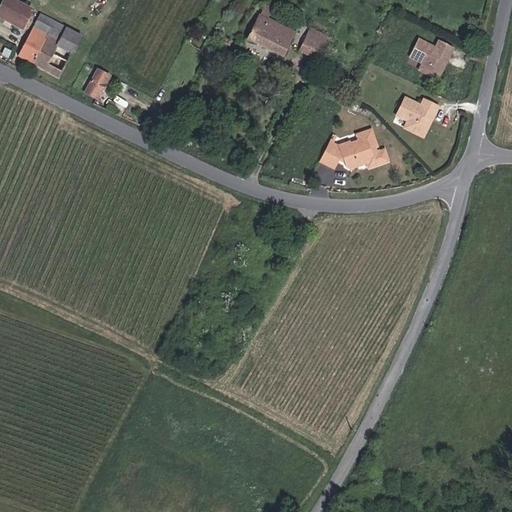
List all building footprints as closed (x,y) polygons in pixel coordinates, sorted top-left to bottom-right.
[(5,0),(2,7),(27,20),(38,1),(36,0),(5,0)] [(100,4),(93,0),(82,0),(97,8),(100,4)] [(282,61),(296,31),(270,18),(275,8),(267,4),(247,44),(282,61)] [(24,47),(37,54),(60,13),(46,5),(24,47)] [(65,69),(81,36),(67,29),(72,19),(60,13),(37,54),(65,69)] [(67,29),(81,36),(86,26),(72,19),(67,29)] [(304,41),(312,44),(318,31),(311,28),(304,41)] [(312,44),(321,50),(328,37),(318,31),(312,44)] [(436,46),(418,38),(409,57),(423,64),(419,72),(441,82),(456,48),(438,39),(436,46)] [(86,94),(100,102),(115,77),(101,69),(86,94)] [(422,104),(405,96),(396,115),(409,121),(405,129),(425,139),(440,107),(424,99),(422,104)] [(337,128),(327,148),(335,152),(339,143),(345,146),(346,145),(351,148),(353,155),(358,157),(366,155),(365,152),(371,149),(374,156),(395,149),(391,136),(385,138),(378,116),(354,124),(356,128),(345,132),(337,128)] [(345,146),(339,143),(335,152),(341,155),(345,146)] [(371,149),(365,152),(366,155),(367,159),(374,156),(371,149)]
